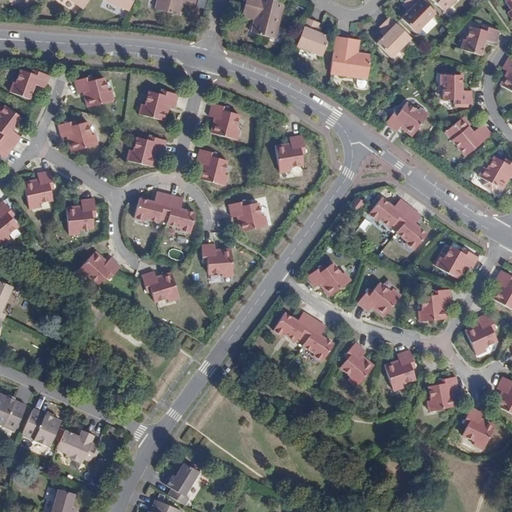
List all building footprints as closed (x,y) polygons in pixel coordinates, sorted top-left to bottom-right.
[(68,0),(82,9),(88,0),(68,0)] [(104,0),(128,11),(132,0),(104,0)] [(182,0),(156,0),(155,8),(178,15),(182,2),(182,0)] [(258,9),(255,19),(252,33),(274,39),(284,3),(273,0),(246,0),(245,6),(258,9)] [(416,33),(435,13),(421,0),(406,0),(404,2),(407,5),(411,8),(408,11),(401,18),(416,33)] [(431,0),(444,12),(455,0),(431,0)] [(242,16),(255,19),(258,9),(245,6),(242,16)] [(391,58),(410,38),(389,17),(379,27),(382,29),(386,34),(383,36),(376,43),(391,58)] [(307,18),(296,45),(322,55),(329,37),(320,33),(316,32),(318,25),(319,23),(307,18)] [(481,41),(484,42),(495,45),(498,32),(482,28),(481,31),(470,28),(466,41),(463,40),(460,50),(480,56),(483,47),(480,46),(481,41)] [(335,37),(330,73),(356,77),(366,79),(370,55),(356,53),(347,52),(349,39),(335,37)] [(347,52),(356,53),(358,40),(349,39),(347,52)] [(509,79),(506,77),(501,86),(511,92),(511,59),(509,58),(502,70),(508,73),(511,75),(509,79)] [(30,84),(33,86),(43,89),(48,77),(32,71),(31,74),(20,70),(15,83),(12,82),(8,93),(28,100),(31,90),(29,89),(30,84)] [(458,86),(461,86),(461,76),(440,76),(440,86),(444,86),(444,100),(454,100),(454,104),(472,104),(472,92),(461,92),(459,92),(458,86)] [(87,97),(84,97),(87,108),(112,101),(110,90),(107,91),(103,78),(91,80),(91,77),(73,82),(77,94),(83,93),(86,92),(87,97)] [(365,84),(366,79),(356,77),(355,82),(356,85),(358,88),(361,88),(364,87),(365,84)] [(166,105),(168,105),(174,107),(177,94),(160,90),(159,94),(148,91),(144,105),(141,104),(138,114),(164,121),(167,110),(164,110),(166,105)] [(215,123),(213,122),(210,133),(235,140),(238,129),(235,128),(239,115),(228,112),(229,108),(211,103),(208,116),(214,118),(216,118),(215,123)] [(385,124),(397,132),(400,127),(402,126),(406,129),(404,131),(413,137),(429,115),(420,109),(418,112),(407,103),(400,113),(395,110),(385,124)] [(0,134),(0,138),(13,148),(21,138),(12,131),(10,129),(13,125),(15,127),(21,119),(5,106),(0,112),(0,116),(0,133),(1,134),(0,134)] [(466,146),(471,151),(491,134),(483,124),(474,131),(472,133),(468,128),(470,126),(463,118),(446,132),(461,150),(466,146)] [(71,141),(69,141),(72,151),(97,145),(94,134),(91,135),(87,121),(76,124),(75,121),(58,125),(61,138),(67,136),(70,136),(71,141)] [(153,151),(156,151),(162,153),(165,140),(148,135),(147,140),(135,137),(132,151),(128,149),(126,160),(152,166),(154,156),(152,155),(153,151)] [(286,147),(285,144),(274,146),(279,172),(289,170),(289,167),(303,164),(301,153),(305,152),(303,135),(290,137),(291,143),(291,146),(286,147)] [(0,155),(5,159),(13,148),(0,138),(0,155)] [(465,156),(471,151),(466,146),(461,150),(465,156)] [(203,168),(200,167),(197,178),(223,185),(226,174),(223,174),(226,160),(215,157),(216,153),(199,149),(196,161),(202,163),(204,164),(203,168)] [(508,174),(510,176),(511,176),(511,162),(507,160),(505,163),(495,158),(488,169),(485,167),(479,177),(487,181),(495,186),(502,190),(507,182),(504,180),(508,174)] [(33,183),(33,181),(23,183),(28,210),(39,208),(38,204),(51,201),(49,190),(53,189),(49,172),(37,174),(38,180),(39,182),(33,183)] [(495,186),(487,181),(485,186),(493,191),(495,186)] [(165,213),(170,194),(157,191),(155,202),(154,205),(149,204),(150,201),(139,198),(134,218),(144,220),(145,219),(158,223),(159,218),(161,212),(165,213)] [(168,220),(166,225),(180,228),(179,230),(190,232),(195,213),(184,210),(184,213),(179,211),(180,209),(182,198),(170,194),(165,213),(169,214),(168,220)] [(364,202),(357,197),(351,205),(358,210),(364,202)] [(399,222),(410,208),(400,199),(394,207),(392,209),(389,206),(390,204),(382,197),(368,214),(377,220),(379,218),(389,227),(391,224),(396,219),(399,222)] [(77,210),(76,207),(65,209),(68,235),(78,234),(78,230),(92,228),(91,217),(96,216),(94,199),(81,200),(81,207),(81,209),(77,210)] [(240,219),(238,220),(240,231),(266,226),(264,214),(260,216),(258,202),(246,204),(246,201),(228,205),(231,217),(237,216),(240,215),(240,219)] [(0,245),(9,239),(6,236),(18,227),(10,218),(13,215),(2,202),(0,203),(0,245)] [(415,223),(421,215),(413,210),(410,208),(399,222),(402,225),(398,230),(396,232),(407,241),(405,243),(414,250),(427,233),(418,226),(417,229),(413,225),(415,223)] [(169,214),(165,213),(161,212),(159,218),(168,220),(169,214)] [(402,225),(399,222),(396,219),(391,224),(398,230),(402,225)] [(215,251),(215,249),(214,243),(201,244),(203,262),(207,262),(208,273),(222,272),(222,275),(233,274),(231,248),(220,249),(220,251),(215,251)] [(461,263),(464,264),(471,269),(478,257),(463,248),(460,252),(451,246),(444,258),(441,257),(436,266),(456,278),(462,269),(459,267),(461,263)] [(100,260),(101,259),(94,252),(76,271),(84,279),(87,276),(97,285),(104,276),(108,280),(120,267),(110,257),(105,263),(104,264),(100,260)] [(324,286),(322,288),(328,297),(350,281),(344,272),(342,274),(333,263),(324,270),(321,266),(307,277),(314,287),(319,284),(321,283),(324,286)] [(501,291),(499,290),(494,299),(511,309),(511,275),(501,270),(495,281),(502,286),(504,287),(501,291)] [(156,280),(155,277),(154,271),(142,275),(148,292),(152,291),(155,302),(169,298),(169,301),(179,298),(171,273),(160,276),(161,278),(156,280)] [(0,321),(2,322),(6,314),(1,312),(12,287),(0,281),(0,321)] [(379,307),(377,309),(385,315),(401,295),(393,289),(390,292),(379,284),(372,292),(369,289),(357,304),(368,313),(373,306),(375,304),(379,307)] [(442,303),(445,303),(450,302),(449,289),(431,290),(432,295),(421,296),(422,310),(418,310),(419,321),(447,318),(445,308),(442,308),(442,303)] [(304,335),(314,320),(303,312),(297,321),(295,323),(291,320),(293,318),(284,312),(273,329),(281,335),(282,333),(295,342),(297,339),(301,333),(304,335)] [(476,328),(474,325),(465,330),(476,354),(490,348),(489,345),(497,341),(492,330),(496,328),(488,313),(477,318),(479,323),(480,326),(476,328)] [(326,327),(314,320),(304,335),(308,337),(304,343),(302,346),(315,354),(314,356),(322,362),(333,344),(325,339),(323,341),(319,338),(320,336),(326,327)] [(308,337),(304,335),(301,333),(297,339),(304,343),(308,337)] [(361,358),(362,356),(366,351),(356,343),(344,357),(347,360),(340,369),(350,377),(348,380),(356,387),(374,365),(366,359),(364,361),(361,358)] [(395,364),(394,361),(385,364),(394,390),(404,387),(402,383),(416,378),(412,368),(416,366),(410,350),(397,354),(399,359),(400,362),(395,364)] [(450,389),(453,389),(458,388),(456,376),(438,379),(439,384),(428,386),(430,400),(428,400),(430,411),(456,406),(454,394),(451,394),(450,389)] [(503,396),(500,395),(495,405),(511,413),(511,381),(503,377),(497,388),(502,391),(505,392),(503,396)] [(0,425),(14,433),(26,405),(0,393),(0,425)] [(480,421),(481,419),(483,412),(471,407),(464,424),(468,425),(463,436),(475,442),(474,445),(483,450),(495,425),(485,421),(485,423),(480,421)] [(60,421),(33,408),(21,436),(48,448),(60,421)] [(74,434),(65,430),(57,448),(66,452),(65,455),(65,456),(82,464),(83,460),(89,463),(91,458),(96,449),(97,445),(92,442),(94,436),(81,430),(80,434),(79,437),(74,434)] [(167,495),(184,505),(188,499),(184,497),(199,473),(183,463),(176,473),(175,476),(170,473),(164,484),(171,489),(167,495)] [(76,511),(77,511),(71,510),(71,506),(75,494),(57,489),(50,511),(76,511)] [(149,511),(181,511),(182,511),(155,500),(149,511)]
